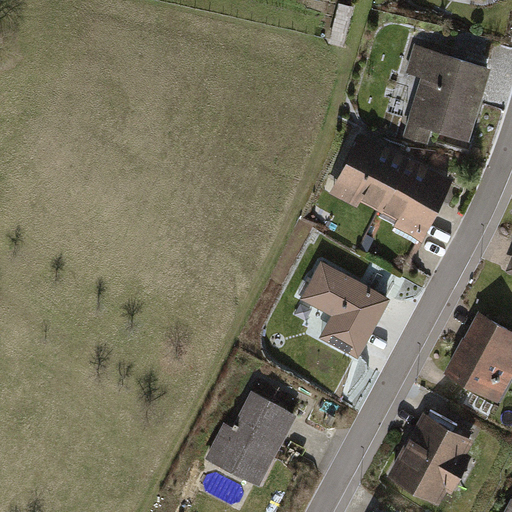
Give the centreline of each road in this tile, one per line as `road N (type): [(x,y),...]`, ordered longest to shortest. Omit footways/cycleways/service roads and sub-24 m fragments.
road 1 (track): [(366,0),(333,112),(281,239),(141,511)]
road 2 (residential): [(326,511),(493,197),(511,143)]
